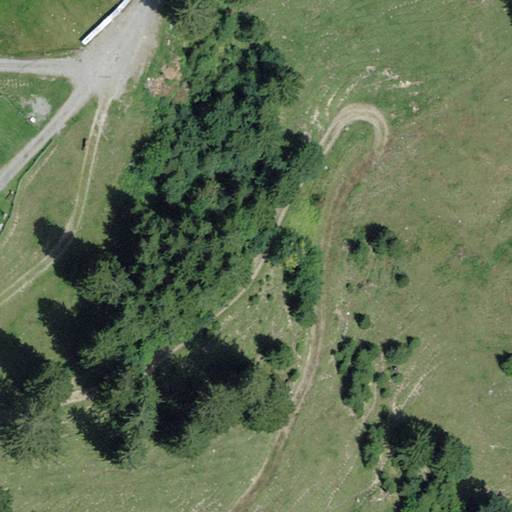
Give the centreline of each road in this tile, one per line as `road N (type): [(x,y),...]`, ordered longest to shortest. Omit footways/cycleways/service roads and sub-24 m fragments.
road 1 (track): [(233,511),(269,470),(318,346),(335,211),(353,173),(382,148),(383,106),(353,106),(337,118),(285,199),(256,267),(221,310),(116,387),(0,421)]
road 2 (track): [(0,301),(48,266),(78,220),(97,73)]
road 3 (track): [(97,73),(0,183)]
